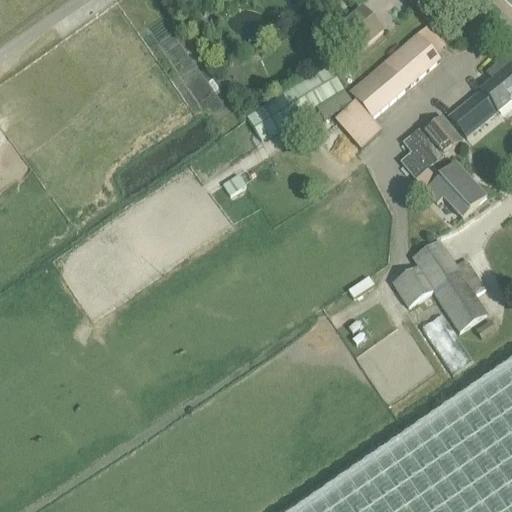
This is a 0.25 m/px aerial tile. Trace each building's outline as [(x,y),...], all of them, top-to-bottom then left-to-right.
[(362,13),(326,45),(346,69),(383,37),(362,13)] [(349,99),(356,107),(338,122),(364,152),(381,138),(370,125),(405,96),(439,68),(417,41),(349,99)] [(511,64),(507,59),(485,78),(492,86),(448,122),(466,144),(511,105),(511,64)] [(328,74),(247,125),(261,147),(315,113),(323,126),(350,109),(328,74)] [(437,209),(443,203),(462,224),(486,202),(455,168),(442,180),(433,171),(462,144),(441,121),(424,137),(420,132),(402,148),(410,157),(400,167),(416,185),(415,186),(437,209)] [(476,299),(487,292),(467,261),(456,269),(440,243),(414,260),(419,269),(394,286),(410,311),(435,295),(461,336),(489,318),(476,299)] [(373,290),(368,282),(348,295),(353,303),(373,290)] [(431,299),(411,313),(416,321),(437,308),(431,299)] [(453,380),(472,366),(443,319),(422,333),(453,380)] [(491,326),(476,336),(481,343),(496,334),(491,326)] [(511,511),(511,367),(301,511),(511,511)]
